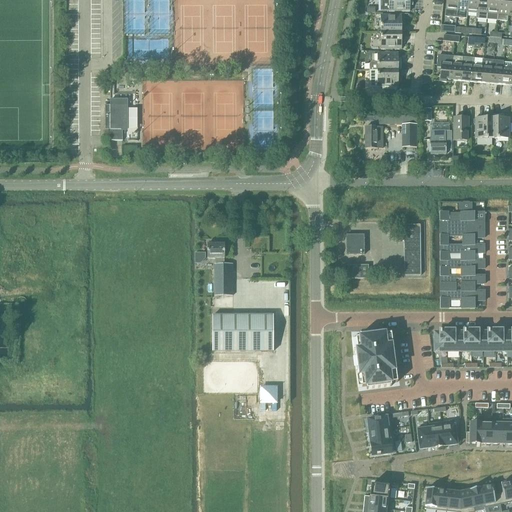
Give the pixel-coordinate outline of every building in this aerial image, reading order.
[(381,0),(381,10),(389,10),(389,12),(410,12),(409,1),(412,1),(412,0),(381,0)] [(446,0),(446,11),(445,17),(456,18),(457,0),(446,0)] [(457,0),(456,18),(466,19),(467,13),(468,0),(457,0)] [(468,0),(467,13),(477,14),(478,0),(468,0)] [(478,0),(477,14),(476,19),(487,20),(487,19),(488,0),(478,0)] [(488,0),(487,19),(487,20),(496,21),(498,0),(488,0)] [(507,22),(507,16),(508,0),(498,0),(496,21),(507,22)] [(381,33),(404,33),(404,26),(401,26),(401,15),(381,15),(381,33)] [(404,33),(381,33),(381,50),(401,50),(401,39),(404,39),(404,33)] [(370,64),(370,71),(401,71),(401,64),(398,64),(398,53),(377,53),(377,62),(372,61),(370,64)] [(451,81),(453,57),(438,56),(437,68),(441,68),(439,82),(446,83),(446,80),(451,81)] [(453,57),(451,81),(461,82),(463,58),(453,57)] [(463,58),(461,82),(471,82),(473,59),(463,58)] [(473,59),(471,82),(481,83),(483,60),(473,59)] [(483,60),(481,83),(491,84),(493,60),(483,60)] [(493,60),(491,84),(501,85),(503,61),(493,60)] [(511,61),(503,61),(501,85),(511,86),(511,76),(511,61)] [(397,98),(397,88),(398,88),(398,77),(401,77),(401,71),(370,71),(370,88),(382,88),(382,98),(397,98)] [(126,130),(126,106),(105,106),(105,130),(110,130),(110,141),(122,141),(122,130),(126,130)] [(453,141),(467,141),(467,132),(465,132),(465,128),(468,128),(468,115),(461,115),(461,118),(453,118),(453,141)] [(492,139),(492,115),(485,115),(485,118),(475,118),(475,139),(492,139)] [(492,115),(492,139),(509,139),(509,118),(499,118),(499,115),(492,115)] [(385,116),(375,116),(375,125),(385,125),(385,116)] [(403,148),(416,148),(416,128),(415,128),(415,120),(407,120),(407,128),(402,128),(403,148)] [(365,149),(382,149),(382,128),(365,128),(365,149)] [(441,132),(431,132),(431,155),(445,155),(445,150),(451,150),(451,132),(441,132)] [(440,213),(440,230),(484,230),(484,221),(474,221),(474,213),(469,213),(462,213),(460,213),(460,220),(448,220),(448,213),(440,213)] [(404,276),(421,276),(420,225),(403,225),(404,276)] [(484,239),(484,230),(440,230),(440,246),(448,246),(448,240),(460,239),(460,245),(474,245),(474,239),(484,239)] [(346,255),(364,255),(364,235),(346,235),(346,255)] [(214,296),(232,296),(232,265),(223,265),(223,259),(224,259),(224,244),(207,245),(207,259),(216,259),(216,265),(214,265),(214,296)] [(484,245),(474,245),(460,245),(448,246),(440,246),(440,261),(448,261),(448,255),(460,255),(461,261),(474,261),(474,254),(484,254),(484,245)] [(484,261),(474,261),(461,261),(448,261),(440,261),(440,276),(448,276),(448,270),(461,270),(461,276),(474,276),(474,270),(484,270),(484,261)] [(347,279),(368,279),(368,266),(347,266),(347,279)] [(448,276),(440,276),(440,292),(455,292),(455,280),(461,280),(461,292),(474,291),(474,285),(484,285),(484,276),(474,276),(461,276),(448,276)] [(484,291),(474,291),(461,292),(455,292),(440,292),(440,309),(448,309),(448,302),(461,302),(461,309),(474,309),(474,302),(484,302),(484,291)] [(273,316),(213,316),(213,352),(273,352),(273,316)] [(495,352),(495,331),(487,332),(487,333),(483,333),(483,353),(495,352)] [(507,352),(507,333),(502,333),(502,331),(495,331),(495,352),(507,352)] [(366,387),(366,390),(391,387),(391,384),(397,383),(391,334),(384,335),(384,332),(359,335),(360,338),(358,338),(360,350),(355,351),(355,358),(361,357),(362,368),(357,369),(358,376),(363,375),(365,387),(366,387)] [(447,353),(447,332),(439,332),(439,334),(434,334),(434,353),(447,353)] [(459,353),(459,333),(454,334),(454,332),(447,332),(447,353),(459,353)] [(471,353),(471,332),(463,332),(463,333),(459,333),(459,353),(471,353)] [(483,353),(483,333),(478,333),(478,332),(471,332),(471,353),(483,353)] [(367,420),(369,433),(393,430),(391,417),(367,420)] [(511,445),(511,419),(502,420),(502,424),(503,424),(502,445),(511,445)] [(456,445),(453,421),(441,423),(444,447),(456,445)] [(444,447),(441,423),(429,424),(429,427),(432,448),(444,447)] [(480,444),(481,424),(470,424),(469,433),(466,433),(465,444),(480,444)] [(491,445),(492,424),(481,424),(480,444),(491,445)] [(502,445),(503,424),(502,424),(492,424),(491,445),(502,445)] [(432,448),(429,427),(417,428),(420,450),(432,448)] [(394,441),(393,430),(369,433),(370,444),(394,441)] [(396,454),(394,441),(370,444),(372,457),(396,454)] [(371,485),(369,498),(389,500),(391,489),(398,490),(398,484),(377,481),(377,486),(371,485)] [(511,502),(511,481),(500,484),(502,494),(498,495),(500,505),(511,502)] [(500,505),(498,495),(493,496),(491,486),(480,489),(484,508),(500,505)] [(435,511),(438,491),(426,489),(426,495),(424,495),(423,502),(425,502),(424,510),(435,511)] [(480,489),(470,491),(474,511),(479,511),(484,511),(484,509),(484,508),(480,489)] [(444,511),(446,511),(448,492),(438,491),(435,511),(444,511)] [(474,511),(470,491),(459,493),(459,511),(474,511)] [(459,511),(459,493),(448,492),(446,511),(459,511)] [(388,511),(389,500),(369,498),(368,508),(388,511)]
